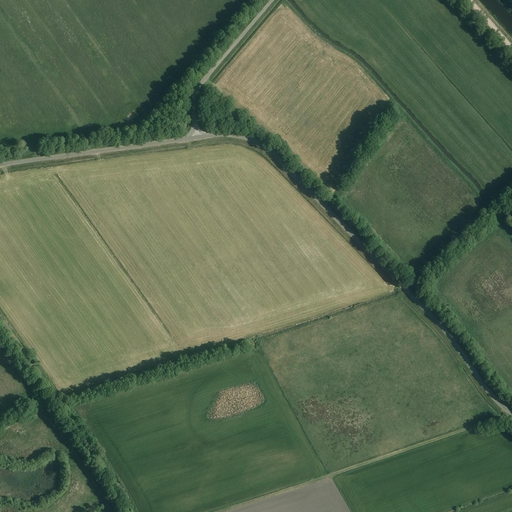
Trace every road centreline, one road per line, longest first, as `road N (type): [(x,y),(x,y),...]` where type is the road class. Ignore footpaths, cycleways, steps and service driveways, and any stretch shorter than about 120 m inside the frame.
road 1 (unclassified): [(511,413),(445,331),(276,156),(241,136),(197,136)]
road 2 (track): [(130,511),(0,318)]
road 3 (unclassified): [(0,164),(197,136)]
road 4 (unclassified): [(197,136),(200,85),(273,0)]
